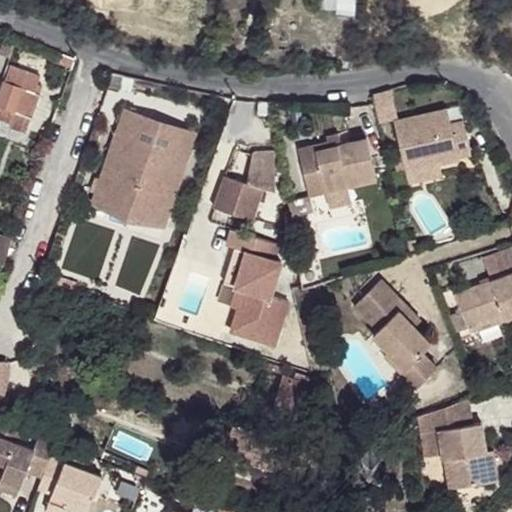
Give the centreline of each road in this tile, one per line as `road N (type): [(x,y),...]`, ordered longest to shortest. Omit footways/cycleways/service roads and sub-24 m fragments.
road 1 (unclassified): [(100,55),(244,84),(440,69),(491,88),(511,114)]
road 2 (residential): [(100,55),(2,327)]
